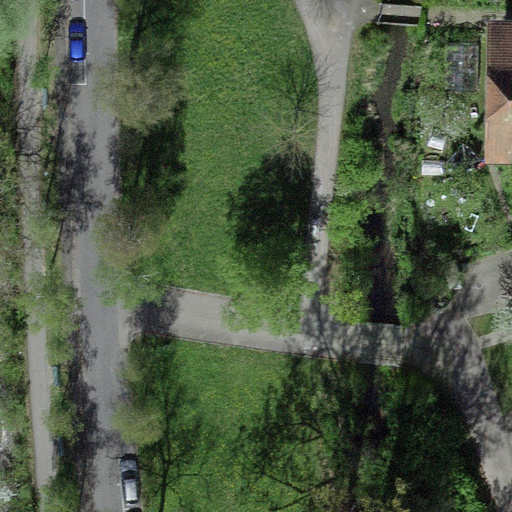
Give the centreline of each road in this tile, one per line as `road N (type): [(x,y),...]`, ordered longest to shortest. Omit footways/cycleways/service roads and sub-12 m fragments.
road 1 (residential): [(98,300),(419,348),(442,359),(476,400),(511,511)]
road 2 (residential): [(98,300),(95,0)]
road 3 (residential): [(115,511),(98,300)]
